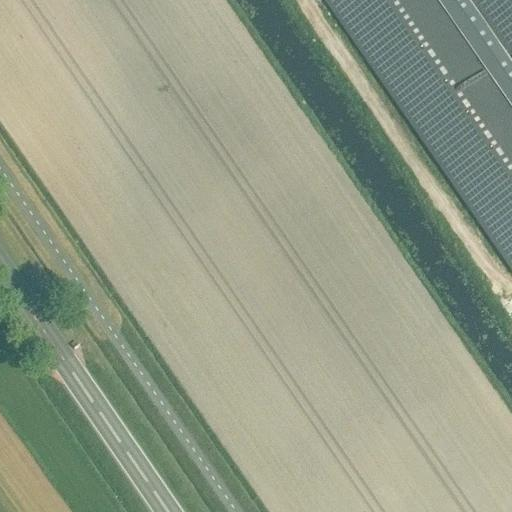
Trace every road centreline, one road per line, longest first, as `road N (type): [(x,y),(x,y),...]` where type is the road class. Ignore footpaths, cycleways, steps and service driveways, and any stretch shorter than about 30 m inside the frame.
road 1 (track): [(303,0),(497,277),(511,283)]
road 2 (primary): [(166,511),(0,270)]
